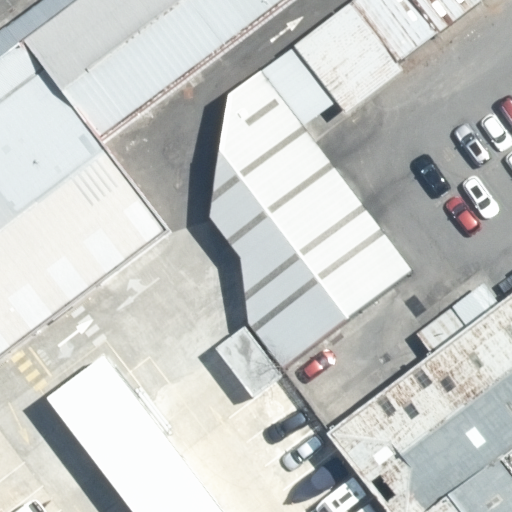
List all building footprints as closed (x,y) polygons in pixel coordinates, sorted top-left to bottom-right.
[(0,0),(0,51),(72,144),(257,0),(0,0)] [(359,0),(261,71),(306,134),(491,0),(359,0)] [(0,51),(0,321),(132,220),(72,144),(0,51)] [(245,314),(285,366),(412,269),(306,134),(261,71),(231,92),(200,226),(241,273),(245,314)] [(379,511),(469,446),(511,413),(511,257),(289,418),(363,511),(379,511)] [(123,511),(227,511),(109,353),(42,403),(123,511)] [(511,511),(511,502),(469,446),(379,511),(511,511)]
